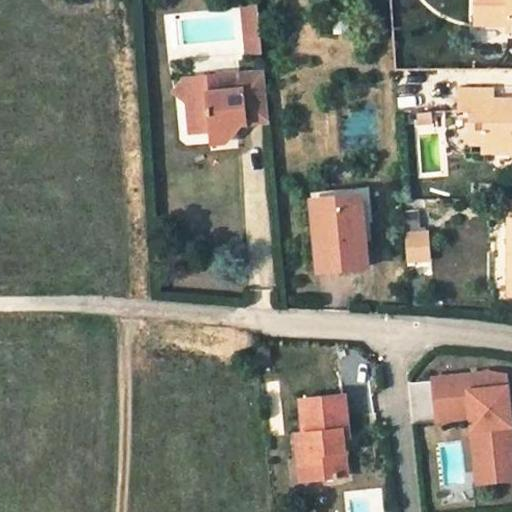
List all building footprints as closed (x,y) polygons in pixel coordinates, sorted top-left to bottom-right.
[(511,0),(476,0),(477,23),(510,24),(511,24),(511,12),(511,0)] [(262,8),(246,10),(249,40),(264,38),(262,8)] [(264,38),(249,40),(251,56),(266,56),(264,38)] [(230,140),(243,123),(272,120),(268,75),(243,77),(243,76),(209,78),(209,79),(187,80),(176,93),(190,104),(192,134),(213,132),(230,140)] [(511,95),(495,95),(494,87),(462,87),(461,110),(473,110),(473,127),(486,128),(485,141),(511,141),(511,95)] [(434,108),(419,109),(420,120),(435,119),(434,108)] [(473,127),(472,152),(511,152),(511,141),(485,141),(486,128),(473,127)] [(365,224),(374,224),(370,187),(313,194),(314,202),(363,197),(365,224)] [(314,202),(320,271),(370,266),(365,224),(363,197),(314,202)] [(418,225),(418,212),(408,213),(409,226),(418,225)] [(407,231),(409,258),(429,257),(428,230),(407,231)] [(511,451),(509,428),(504,376),(489,371),(430,377),(434,412),(468,409),(468,416),(474,465),(511,460),(511,451)] [(300,400),(304,432),(309,479),(345,475),(341,438),(347,437),(342,395),(337,395),(300,400)] [(468,416),(468,409),(434,412),(435,420),(468,416)] [(309,479),(304,432),(294,433),(299,480),(309,479)] [(511,477),(511,460),(474,465),(476,482),(511,477)]
